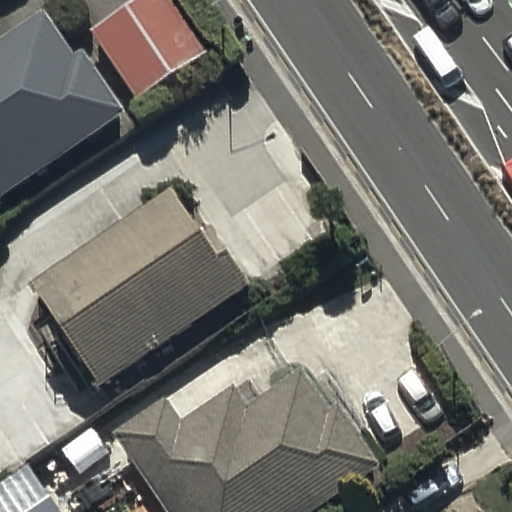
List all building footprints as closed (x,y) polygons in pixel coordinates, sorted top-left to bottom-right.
[(215,62),(172,0),(144,0),(95,34),(148,109),(215,62)] [(0,211),(135,119),(93,58),(80,66),(47,17),(0,49),(0,211)] [(106,400),(254,293),(215,238),(210,241),(176,194),(32,297),(106,400)] [(174,405),(120,440),(167,511),(328,511),(387,474),(347,414),(339,419),(310,375),(265,405),(247,376),(224,392),(229,398),(188,426),(174,405)] [(60,511),(25,462),(0,479),(0,511),(60,511)]
